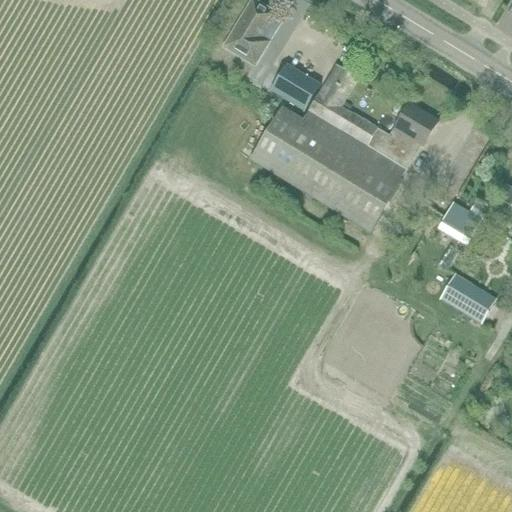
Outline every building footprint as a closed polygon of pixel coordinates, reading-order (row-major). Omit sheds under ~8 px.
[(252,0),(224,44),(253,63),(267,41),(260,36),(275,13),(252,0)] [(391,139),(390,138),(344,109),(360,81),(336,67),(308,113),(303,122),(282,109),(250,163),(370,236),(404,183),(401,182),(423,150),(439,123),(410,107),(391,139)] [(306,112),(320,89),(286,67),(271,90),(306,112)] [(511,189),(508,187),(502,189),(498,197),(499,198),(500,202),(510,207),(509,208),(511,209),(511,189)] [(488,217),(495,205),(481,196),(469,215),(454,207),(439,232),(440,232),(465,246),(467,247),(486,216),(488,217)] [(482,327),(498,301),(456,277),(441,302),(482,327)] [(499,407),(483,413),(488,425),(504,419),(499,407)]
